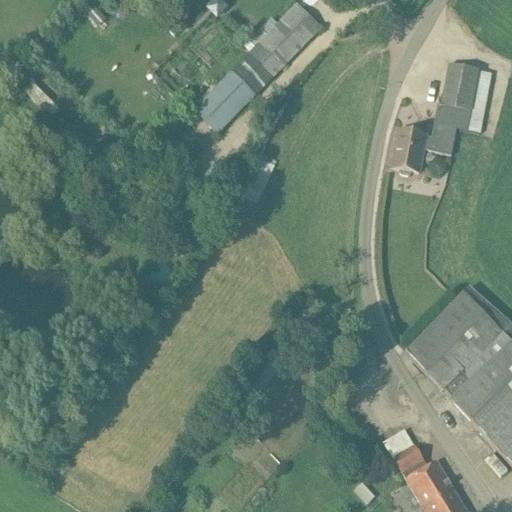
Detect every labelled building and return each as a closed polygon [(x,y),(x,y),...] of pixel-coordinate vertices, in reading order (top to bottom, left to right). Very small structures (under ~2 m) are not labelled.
[(215,0),(206,10),(217,21),(229,10),(218,0),(215,0)] [(320,31),(295,5),(192,111),(218,137),(320,31)] [(479,73),(448,67),(440,108),(437,108),(431,141),(424,140),(424,139),(398,135),(392,172),(399,173),(399,176),(400,179),(408,180),(410,179),(411,175),(418,177),(422,153),(428,154),(428,155),(452,160),(458,132),(480,136),(491,77),(478,74),(479,73)] [(53,119),(62,111),(35,84),(27,92),(53,119)] [(434,158),(429,163),(428,170),(433,176),(440,176),(445,172),(446,165),(441,159),(434,158)] [(259,159),(243,198),(261,206),(277,166),(259,159)] [(231,174),(221,164),(204,180),(215,190),(231,174)] [(511,329),(469,291),(405,354),(441,394),(443,393),(451,401),(449,403),(511,473),(511,329)] [(324,330),(310,306),(296,314),(310,338),(324,330)] [(426,472),(403,433),(382,446),(420,511),(462,511),(436,466),(426,472)]
